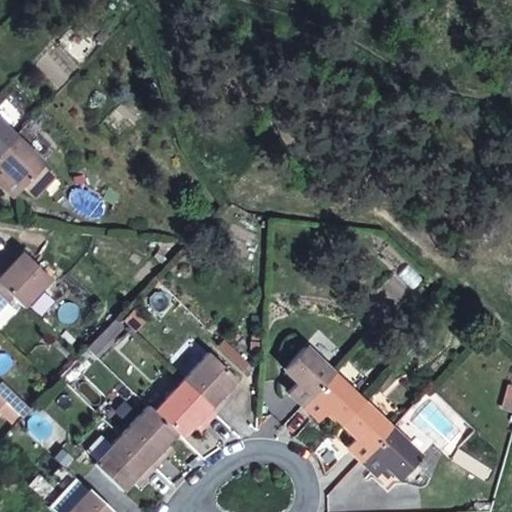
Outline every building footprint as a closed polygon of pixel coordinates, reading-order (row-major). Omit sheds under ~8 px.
[(0,150),(12,138),(0,125),(0,150)] [(52,176),(12,138),(0,150),(0,184),(11,196),(20,187),(32,198),(52,176)] [(3,271),(0,273),(0,287),(9,296),(22,308),(50,279),(16,246),(8,254),(1,261),(7,268),(3,271)] [(0,305),(9,296),(0,287),(0,305)] [(294,398),(301,405),(331,374),(302,347),(281,367),(296,381),(286,391),(294,398)] [(222,394),(226,389),(235,381),(207,353),(179,381),(214,414),(220,407),(227,400),(222,394)] [(326,410),(340,423),(360,402),(331,374),(301,405),(308,412),(316,419),(326,410)] [(193,423),(199,429),(206,422),(214,414),(179,381),(151,410),(175,433),(180,438),(189,427),(193,423)] [(0,383),(0,396),(21,416),(27,409),(0,383)] [(231,395),(226,389),(222,394),(227,400),(231,395)] [(388,430),(360,402),(340,423),(353,436),(344,445),(351,453),(359,460),(388,430)] [(162,447),(166,442),(175,433),(151,410),(146,405),(118,435),(153,467),(160,459),(167,452),(162,447)] [(195,433),(199,429),(193,423),(189,427),(195,433)] [(384,464),(397,479),(417,458),(388,430),(359,460),(366,467),(374,474),(384,464)] [(133,476),(139,482),(153,467),(118,435),(91,463),(119,491),(124,486),(129,481),(133,476)] [(171,448),(166,442),(162,447),(167,452),(171,448)] [(385,491),(397,479),(384,464),(374,474),(371,477),(385,491)] [(135,486),(139,482),(133,476),(129,481),(135,486)] [(109,511),(85,489),(63,511),(109,511)]
